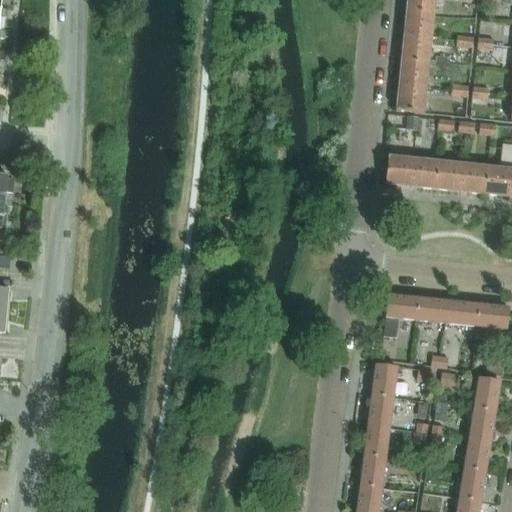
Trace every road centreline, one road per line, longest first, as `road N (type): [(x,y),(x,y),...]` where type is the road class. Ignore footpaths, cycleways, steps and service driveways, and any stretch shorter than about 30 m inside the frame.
road 1 (tertiary): [(23,511),(67,147)]
road 2 (residential): [(349,265),(376,0)]
road 3 (residential): [(316,511),(349,265)]
road 4 (residential): [(511,282),(349,265)]
road 5 (tertiary): [(67,147),(71,0)]
